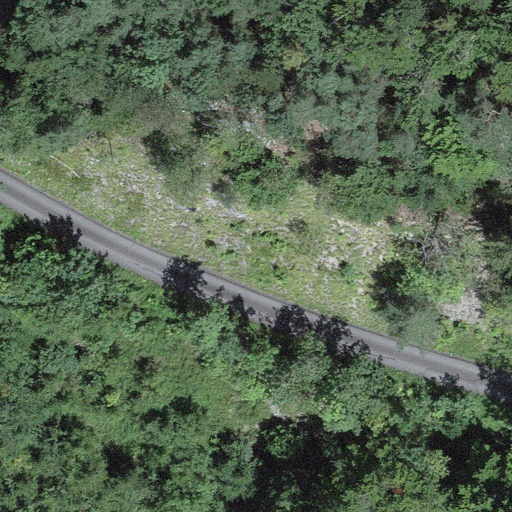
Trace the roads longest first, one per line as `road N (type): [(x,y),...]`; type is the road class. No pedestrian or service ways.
road 1 (unclassified): [(511,390),(261,309),(139,258),(0,185)]
road 2 (trunk): [(511,342),(435,511)]
